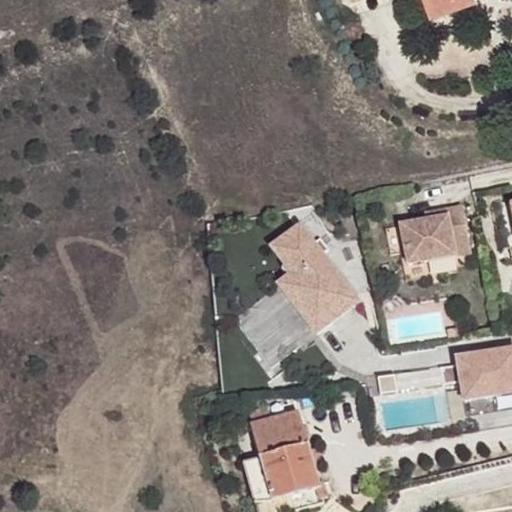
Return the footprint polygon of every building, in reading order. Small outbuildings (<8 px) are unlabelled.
[(429,0),(425,1),(429,13),(468,0),(429,0)] [(399,227),(407,266),(471,253),(462,207),(446,210),(447,218),(427,222),(399,227)] [(425,214),(427,222),(447,218),(446,210),(425,214)] [(312,246),(299,228),(272,249),(285,266),(281,269),(288,279),(278,287),(315,335),(356,303),(320,256),(312,246)] [(320,240),(312,246),(320,256),(328,251),(320,240)] [(511,394),(511,350),(455,360),(456,367),(459,384),(462,403),(511,394)] [(459,384),(456,367),(441,370),(443,386),(459,384)] [(259,460),(274,511),(296,511),(320,505),(318,500),(315,491),(320,490),(318,485),(298,414),(250,428),(259,460)] [(256,511),(274,511),(259,460),(243,465),(256,511)] [(323,484),(318,485),(320,490),(315,491),(318,500),(327,498),(323,484)]
